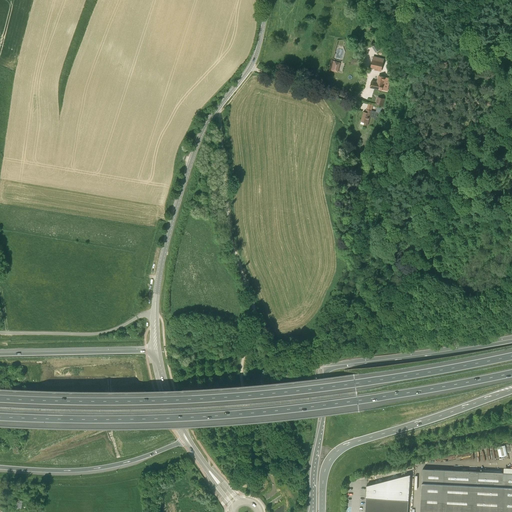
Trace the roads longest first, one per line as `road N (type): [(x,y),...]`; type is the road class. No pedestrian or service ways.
road 1 (motorway): [(0,417),(273,411),(511,373)]
road 2 (motorway): [(511,355),(268,392),(0,396)]
road 3 (unclassified): [(230,490),(250,460),(241,369),(255,313),(230,236),(216,108)]
road 4 (motorway): [(511,341),(322,370),(312,511)]
road 5 (motorway): [(321,511),(325,466),(343,446),(511,390)]
road 6 (tertiary): [(154,313),(182,186),(216,108)]
road 7 (motorway): [(0,466),(95,468),(186,438)]
road 8 (unclassified): [(154,313),(93,334),(0,332)]
road 9 (motorway): [(155,350),(0,353)]
road 10 (tertiary): [(216,108),(255,55),(268,0)]
